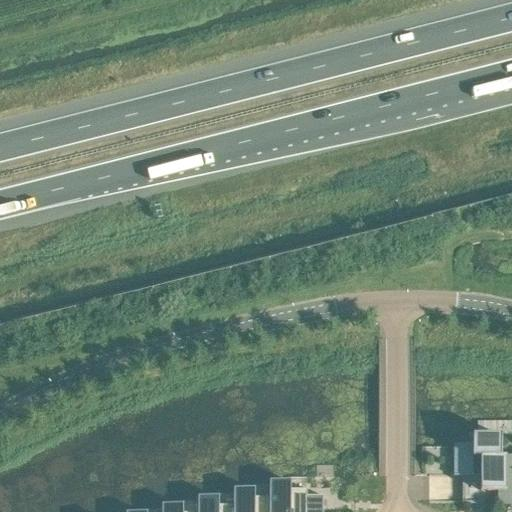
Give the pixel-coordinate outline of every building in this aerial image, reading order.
[(511,435),(500,435),(472,436),(472,444),(454,444),(454,467),(454,475),(453,475),(453,476),(462,476),(462,504),(511,502),(511,435)] [(234,489),(234,511),(269,511),(270,481),(269,481),(269,498),(254,498),(254,489),(234,489)] [(270,481),(269,511),(322,511),(323,496),(307,496),(307,490),(290,490),(290,481),(270,481)] [(198,497),(198,511),(234,511),(234,489),(233,489),(233,505),(218,506),(218,497),(198,497)] [(162,505),(162,511),(198,511),(198,497),(197,497),(197,511),(182,511),(182,505),(162,505)]
